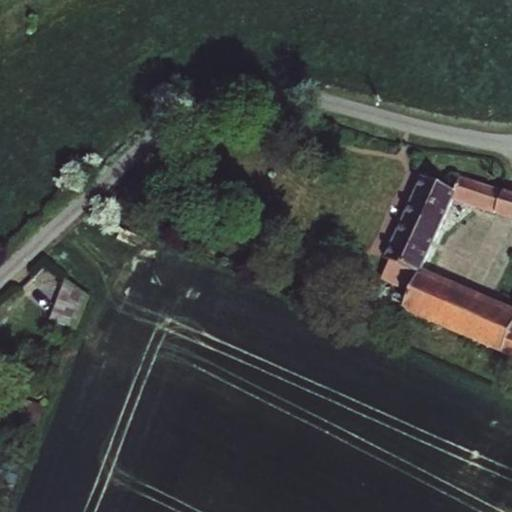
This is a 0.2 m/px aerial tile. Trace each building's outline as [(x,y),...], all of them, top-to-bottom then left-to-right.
[(511,304),(425,264),(452,200),(455,191),(420,175),(383,256),(390,259),(418,271),(408,291),(400,308),(511,357),(511,304)] [(455,191),(452,200),(494,213),(494,212),(502,189),(460,176),(455,191)] [(502,189),(494,212),(511,217),(511,190),(503,188),(502,189)] [(141,237),(121,228),(116,239),(136,248),(141,237)] [(418,271),(390,259),(382,279),(408,291),(418,271)] [(66,279),(50,319),(78,329),(89,296),(66,279)] [(45,407),(27,400),(21,419),(38,425),(45,407)] [(22,466),(2,460),(0,468),(0,480),(16,485),(22,466)]
